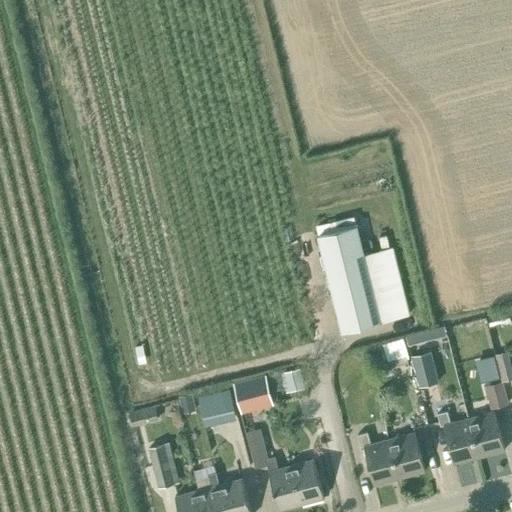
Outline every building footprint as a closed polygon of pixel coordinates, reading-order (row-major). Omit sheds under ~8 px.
[(382,321),(353,215),(329,222),(331,231),(317,235),(341,332),(382,321)] [(485,316),(475,318),(477,329),(487,327),(485,316)] [(427,342),(447,337),(444,326),(424,332),(427,342)] [(402,338),(369,346),(375,367),(390,364),(391,367),(408,362),(402,338)] [(429,349),(411,353),(419,387),(437,383),(429,349)] [(511,378),(511,371),(507,350),(496,353),(503,381),(511,378)] [(507,404),(495,352),(474,357),(481,386),(485,385),(491,408),(507,404)] [(300,368),(281,373),(286,392),(304,387),(300,368)] [(274,404),(266,373),(233,381),(241,413),(274,404)] [(202,409),(233,402),(229,388),(199,395),(202,409)] [(192,393),(178,397),(182,414),(196,411),(192,393)] [(154,405),(145,408),(148,422),(158,419),(154,405)] [(479,456),(469,418),(450,423),(447,411),(437,413),(440,426),(444,425),(454,463),(479,456)] [(479,456),(504,450),(494,411),(469,418),(479,456)] [(291,465),(278,468),(275,455),(268,457),(260,427),(246,431),(255,467),(267,463),(269,470),(268,471),(279,509),(301,503),(291,465)] [(399,477),(389,439),(370,444),(367,432),(357,434),(360,447),(364,446),(374,484),(399,477)] [(399,477),(424,471),(414,432),(389,439),(399,477)] [(180,482),(169,441),(148,446),(158,487),(180,482)] [(301,503),(324,497),(313,458),(291,465),(301,503)] [(226,511),(219,484),(216,471),(207,474),(210,486),(197,489),(203,511),(226,511)] [(226,511),(250,511),(242,478),(219,484),(226,511)] [(178,511),(203,511),(197,489),(175,495),(178,511)]
